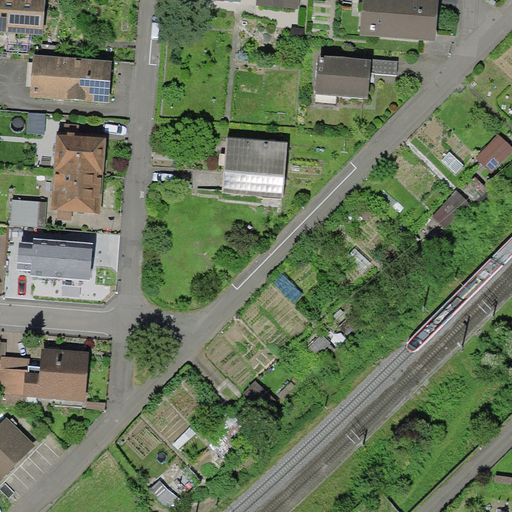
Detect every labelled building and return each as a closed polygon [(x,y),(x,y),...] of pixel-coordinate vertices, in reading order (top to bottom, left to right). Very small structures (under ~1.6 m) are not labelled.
[(0,0),(0,34),(36,36),(37,0),(0,0)] [(307,0),(251,0),(252,4),(306,8),(307,0)] [(358,0),(356,41),(426,45),(429,0),(423,0),(358,0)] [(309,95),(363,101),(367,63),(313,57),(309,95)] [(25,100),(101,104),(103,63),(27,59),(25,100)] [(43,177),(52,177),(98,178),(99,141),(44,139),(43,177)] [(491,142),(473,160),(488,175),(506,157),(491,142)] [(216,195),(279,199),(282,146),(219,143),(216,195)] [(52,177),(51,214),(97,215),(98,178),(52,177)] [(449,194),(425,219),(436,229),(459,203),(449,194)] [(40,276),(92,277),(93,241),(41,240),(40,276)] [(0,396),(78,403),(82,356),(31,352),(31,361),(0,358),(0,396)] [(2,422),(0,423),(0,477),(29,451),(2,422)]
